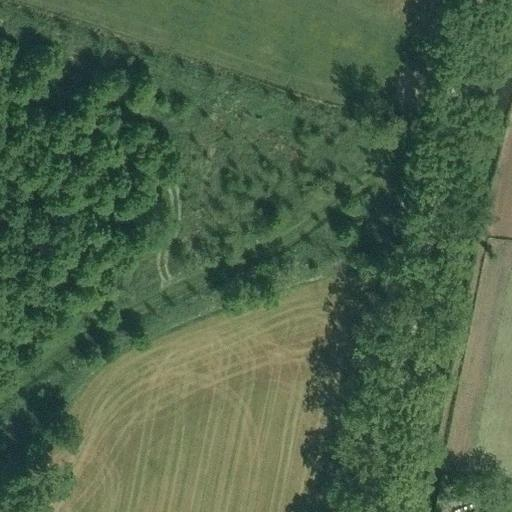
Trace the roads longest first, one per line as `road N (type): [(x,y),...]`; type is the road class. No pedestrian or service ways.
road 1 (tertiary): [(368,511),(484,0)]
road 2 (track): [(0,397),(92,332),(239,262),(449,134)]
